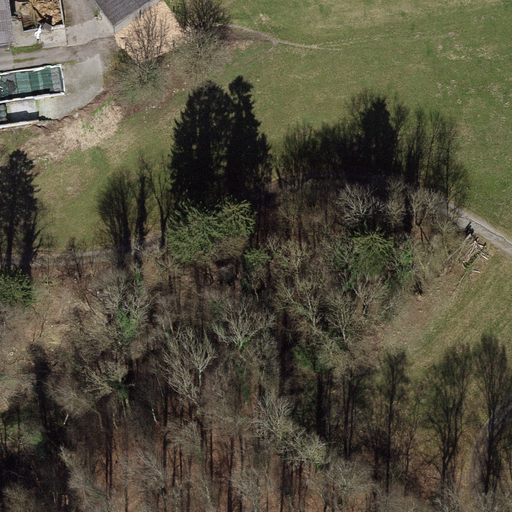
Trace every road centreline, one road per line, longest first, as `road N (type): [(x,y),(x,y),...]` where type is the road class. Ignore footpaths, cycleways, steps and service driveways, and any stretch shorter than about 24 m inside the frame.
road 1 (track): [(0,256),(127,246),(260,186),(346,175),(412,189),(511,247)]
road 2 (track): [(492,511),(479,493),(480,448),(511,407)]
